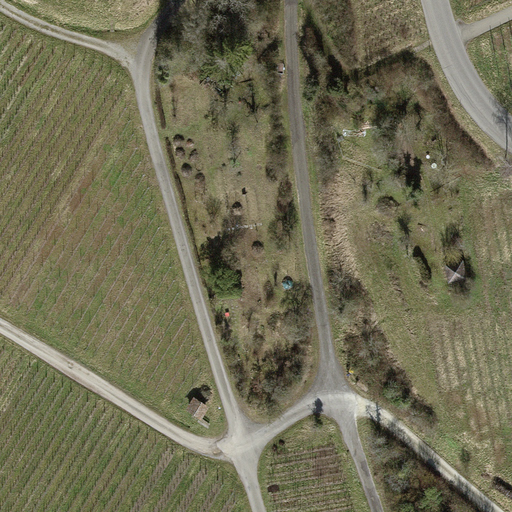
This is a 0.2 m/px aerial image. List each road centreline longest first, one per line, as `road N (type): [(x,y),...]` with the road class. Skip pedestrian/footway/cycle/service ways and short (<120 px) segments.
road 1 (track): [(244,451),(134,62),(12,17),(0,5)]
road 2 (track): [(351,404),(328,299),(287,0)]
road 3 (track): [(244,451),(194,442),(0,323)]
road 4 (track): [(494,511),(351,404)]
road 5 (tertiary): [(435,0),(464,88),(511,142)]
